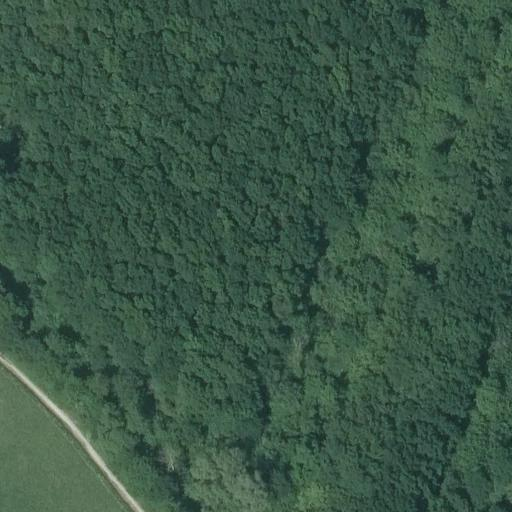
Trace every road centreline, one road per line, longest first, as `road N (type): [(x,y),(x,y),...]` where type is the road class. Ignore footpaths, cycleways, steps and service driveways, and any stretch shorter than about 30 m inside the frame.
road 1 (track): [(511,88),(337,511)]
road 2 (track): [(352,0),(0,212)]
road 3 (track): [(373,511),(511,185)]
road 4 (track): [(0,359),(143,511)]
